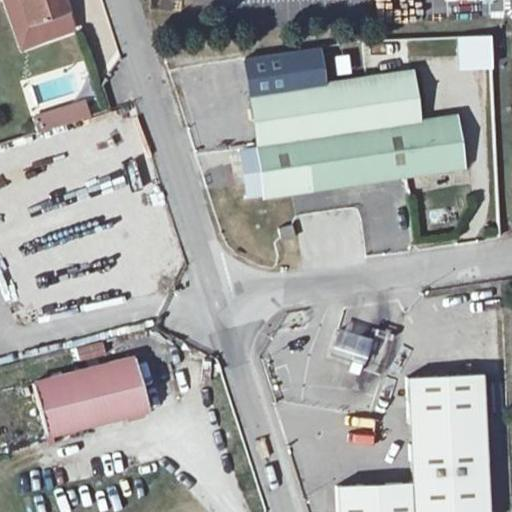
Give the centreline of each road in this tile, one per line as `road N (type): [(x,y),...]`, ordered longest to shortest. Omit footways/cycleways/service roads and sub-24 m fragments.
road 1 (unclassified): [(124,0),(221,307)]
road 2 (unclassified): [(221,307),(511,254)]
road 3 (unclassified): [(221,307),(285,511)]
